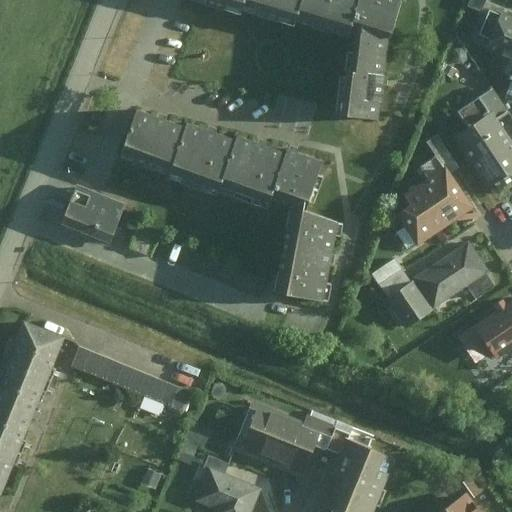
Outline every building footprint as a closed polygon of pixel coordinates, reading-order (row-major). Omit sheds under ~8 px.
[(210,0),(229,6),(230,0),(234,0),(284,16),(286,10),(341,28),(341,24),(356,26),(351,81),(344,81),(341,116),(375,119),(379,78),(382,78),(384,61),(386,43),(382,36),(391,16),(396,15),(399,5),(395,4),(395,0),(210,0)] [(472,0),(471,4),(486,10),(490,0),(472,0)] [(453,19),(468,26),(476,9),(461,2),(453,19)] [(511,20),(495,14),(482,48),(511,58),(511,75),(509,82),(511,83),(511,20)] [(464,129),(446,141),(483,193),(511,173),(511,152),(493,125),(506,116),(490,92),(455,117),(464,129)] [(155,118),(130,109),(115,148),(151,163),(201,181),(204,175),(253,195),(256,188),(288,200),(269,294),(323,302),(326,283),(318,282),(322,257),(327,234),(336,236),(339,223),(295,213),(313,177),(307,174),(316,162),(298,156),(279,149),(277,153),(255,145),(229,136),(225,140),(202,132),(178,124),(176,126),(155,118)] [(72,160),(88,165),(99,132),(83,126),(72,160)] [(426,142),(446,176),(458,169),(438,135),(426,142)] [(402,206),(392,213),(413,245),(468,209),(446,176),(441,168),(396,197),(402,206)] [(108,243),(123,208),(69,186),(55,221),(108,243)] [(405,281),(380,296),(398,325),(460,284),(480,271),(461,243),(405,281)] [(366,274),(380,296),(405,281),(390,258),(366,274)] [(460,284),(470,298),(489,284),(480,271),(460,284)] [(491,316),(455,340),(471,364),(488,353),(495,363),(511,350),(511,302),(503,308),(499,302),(487,311),(491,316)] [(0,495),(3,496),(67,339),(26,323),(18,343),(13,341),(6,357),(11,359),(9,365),(6,373),(0,371),(0,370),(0,495)] [(180,384),(82,344),(75,363),(172,403),(180,384)] [(239,443),(302,467),(317,428),(253,404),(239,443)] [(212,430),(190,422),(183,440),(197,445),(205,448),(212,430)] [(318,511),(368,511),(389,460),(337,439),(322,476),(331,480),(318,511)] [(191,463),(197,445),(183,440),(176,457),(191,463)] [(160,474),(145,468),(139,483),(154,488),(160,474)] [(211,511),(250,511),(259,489),(205,470),(193,505),(211,511)] [(489,511),(473,490),(442,511),(489,511)]
